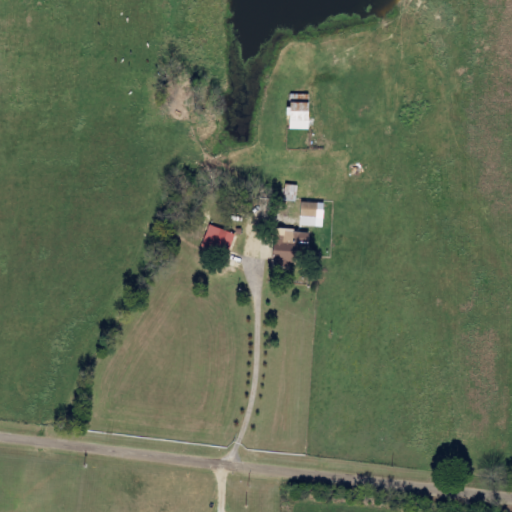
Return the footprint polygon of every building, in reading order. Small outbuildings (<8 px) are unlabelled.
[(309,129),(309,102),(290,102),(290,129),(309,129)] [(286,201),(298,201),(299,185),(287,184),(286,201)] [(302,226),(327,227),(327,203),(302,202),(302,226)] [(236,232),(211,226),(206,248),(231,254),(236,232)] [(291,266),(292,252),(309,253),(310,231),(276,229),(275,266),(291,266)]
